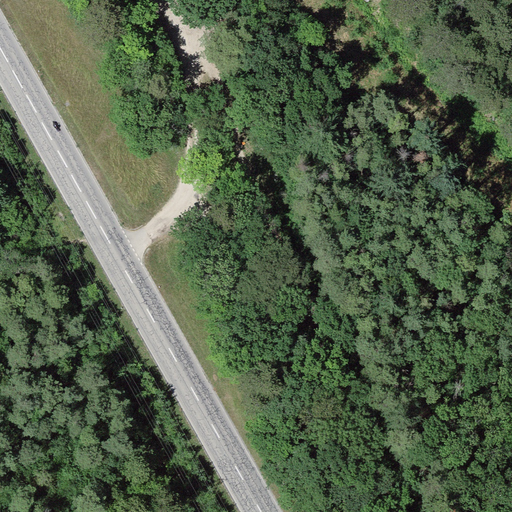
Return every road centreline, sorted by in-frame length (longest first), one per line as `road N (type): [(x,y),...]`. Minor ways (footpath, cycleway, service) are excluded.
road 1 (secondary): [(257,511),(0,50)]
road 2 (track): [(115,256),(150,238),(180,201),(200,151),(194,47),(165,0)]
